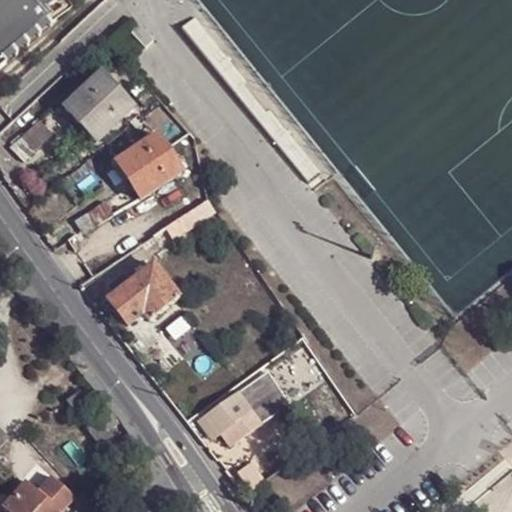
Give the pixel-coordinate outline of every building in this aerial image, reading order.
[(0,0),(0,60),(3,58),(0,53),(0,52),(45,15),(39,9),(49,0),(0,0)] [(0,52),(0,53),(3,58),(49,21),(45,15),(0,52)] [(124,28),(131,36),(145,25),(137,15),(124,28)] [(108,42),(121,56),(137,43),(131,36),(124,28),(108,42)] [(89,87),(67,108),(85,128),(98,144),(127,118),(135,110),(103,74),(102,76),(89,87)] [(28,162),(70,123),(57,109),(15,148),(28,162)] [(133,124),(141,116),(135,110),(127,118),(133,124)] [(145,135),(153,129),(141,116),(133,124),(145,135)] [(87,153),(98,144),(85,128),(73,139),(87,153)] [(142,201),(184,173),(159,136),(118,163),(142,201)] [(129,208),(122,191),(90,213),(98,225),(129,208)] [(83,234),(98,225),(90,213),(77,222),(83,234)] [(174,240),(187,232),(184,227),(194,221),(189,214),(168,228),(174,240)] [(162,248),(174,240),(168,228),(155,238),(162,248)] [(117,294),(109,300),(129,325),(145,314),(151,321),(180,298),(155,265),(135,280),(117,294)] [(117,294),(135,280),(126,270),(108,283),(117,294)] [(234,445),(256,429),(292,403),(269,371),(201,420),(215,438),(224,431),(234,445)] [(69,401),(112,461),(125,450),(111,430),(105,421),(83,391),(69,401)] [(112,416),(105,421),(111,430),(118,425),(112,416)] [(0,451),(11,441),(0,429),(0,451)] [(40,495),(58,511),(67,511),(77,502),(54,480),(40,495)] [(8,511),(58,511),(40,495),(28,483),(6,510),(8,511)]
